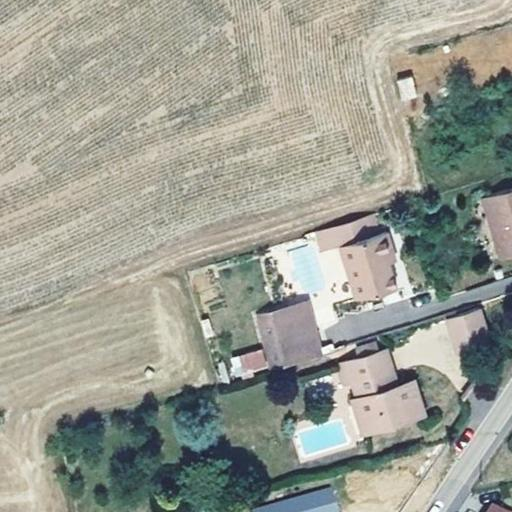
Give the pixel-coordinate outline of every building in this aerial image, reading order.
[(421,120),(406,63),(391,67),(407,125),(421,120)] [(511,186),(483,196),(501,256),(511,252),(511,186)] [(396,285),(389,262),(387,254),(394,252),(387,230),(377,232),(372,214),(334,225),(340,244),(355,297),(396,285)] [(340,244),(334,225),(317,231),(322,249),(340,244)] [(387,254),(389,262),(396,259),(394,252),(387,254)] [(490,339),(480,306),(446,316),(457,349),(490,339)] [(259,317),(274,366),(317,352),(309,327),(290,332),(283,310),(259,317)] [(359,356),(378,350),(375,341),(355,347),(359,356)] [(235,377),(267,367),(261,348),(229,358),(235,377)] [(378,350),(359,356),(338,363),(343,382),(350,380),(355,396),(353,397),(363,431),(423,411),(413,377),(396,383),(390,384),(385,368),(391,367),(385,348),(378,350)] [(396,383),(391,367),(385,368),(390,384),(396,383)] [(337,511),(332,490),(253,510),(253,511),(337,511)]
